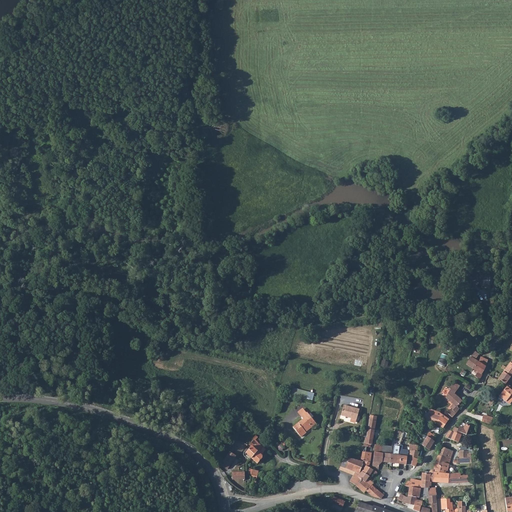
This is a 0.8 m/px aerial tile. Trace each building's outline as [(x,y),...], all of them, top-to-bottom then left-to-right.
[(479,278),(484,279),(483,285),(496,286),(497,272),(479,270),(479,278)] [(439,364),(446,366),(449,355),(442,353),(439,364)] [(471,357),(466,364),(473,368),(478,361),(471,357)] [(511,370),(507,367),(498,379),(505,383),(508,379),(511,381),(511,370)] [(455,383),(446,397),(454,404),(451,408),(451,409),(448,413),(452,417),(460,408),(457,406),(462,401),(455,394),(459,388),(456,386),(458,384),(455,383)] [(446,396),(451,389),(446,386),(442,393),(446,396)] [(500,395),(499,396),(510,404),(511,402),(511,400),(511,389),(506,386),(500,395)] [(290,396),(314,399),(315,391),(291,388),(290,396)] [(344,404),(341,415),(351,418),(350,422),(355,424),(359,409),(344,404)] [(437,411),(430,409),(429,413),(432,414),(429,421),(436,423),(443,427),(449,418),(448,418),(441,413),(437,411)] [(299,436),(305,432),(304,430),(309,425),(309,424),(313,421),(307,413),(300,417),(302,419),(292,426),(299,436)] [(365,437),(364,446),(366,447),(370,447),(371,445),(370,445),(371,440),(373,440),(374,433),(372,432),(374,425),(376,425),(376,422),(373,421),(372,424),(369,424),(367,438),(365,437)] [(407,421),(404,428),(412,431),(414,424),(407,421)] [(450,430),(445,437),(458,442),(461,433),(466,435),(470,427),(465,425),(463,429),(459,427),(458,429),(454,428),(453,432),(450,430)] [(254,440),(250,445),(252,447),(253,446),(254,447),(258,443),(261,440),(256,435),(253,438),(254,440)] [(409,452),(408,457),(413,458),(417,459),(419,452),(417,451),(418,446),(415,445),(416,440),(413,440),(414,437),(412,436),(409,452)] [(427,436),(425,441),(432,446),(434,441),(433,440),(427,436)] [(425,441),(422,445),(429,450),(432,446),(425,441)] [(258,443),(254,447),(258,451),(262,455),(266,449),(258,443)] [(252,447),(247,453),(251,457),(258,451),(254,447),(253,446),(252,447)] [(383,454),(382,462),(386,463),(385,467),(390,467),(390,462),(391,457),(391,455),(392,447),(384,446),(383,454)] [(400,447),(398,455),(401,456),(400,463),(407,464),(407,457),(408,457),(409,452),(403,451),(403,448),(400,447)] [(439,455),(438,456),(444,458),(450,459),(453,450),(441,447),(439,455)] [(258,451),(251,457),(257,463),(262,458),(262,455),(258,451)] [(467,451),(459,451),(459,459),(454,459),(453,462),(456,462),(471,462),(471,454),(467,454),(467,451)] [(229,452),(221,465),(228,469),(237,456),(229,452)] [(365,452),(363,461),(363,464),(365,466),(368,467),(370,463),(372,453),(365,452)] [(383,454),(374,452),(374,459),(373,462),(373,466),(375,468),(378,469),(379,462),(382,462),(383,454)] [(430,474),(423,473),(422,481),(430,482),(433,482),(434,475),(434,472),(436,472),(443,473),(444,471),(447,471),(449,465),(443,463),(444,458),(438,456),(435,464),(434,470),(433,470),(430,472),(430,474)] [(348,459),(346,468),(355,472),(351,480),(355,482),(358,477),(357,477),(360,471),(363,464),(363,461),(348,459)] [(365,466),(362,472),(370,476),(372,472),(373,470),(368,467),(365,466)] [(360,471),(357,477),(358,477),(361,479),(366,482),(368,479),(370,476),(362,472),(360,471)] [(245,472),(232,473),(233,480),(245,479),(245,472)] [(434,475),(433,482),(447,483),(449,474),(443,473),(436,472),(434,472),(434,475)] [(449,474),(447,483),(463,482),(463,476),(461,476),(460,474),(458,474),(449,474)] [(357,485),(356,486),(364,493),(367,491),(372,485),(366,482),(361,479),(357,485)] [(405,486),(410,487),(419,488),(422,489),(422,484),(418,483),(418,481),(412,480),(411,482),(408,481),(405,486)] [(422,484),(422,489),(429,490),(429,488),(430,482),(422,481),(422,484)] [(372,485),(367,491),(372,496),(377,491),(372,485)] [(410,487),(408,495),(417,497),(419,497),(420,491),(418,491),(419,488),(410,487)] [(377,491),(372,496),(381,499),(383,496),(377,491)] [(401,494),(398,498),(403,501),(402,503),(406,503),(422,504),(422,502),(416,500),(417,497),(408,495),(407,498),(401,494)] [(333,497),(329,506),(341,511),(343,508),(345,502),(333,497)] [(441,499),(441,509),(452,509),(452,502),(450,502),(450,499),(441,499)] [(360,502),(355,511),(392,511),(374,506),(374,507),(360,502)] [(406,503),(405,506),(412,508),(412,510),(420,511),(421,506),(422,504),(406,503)]
